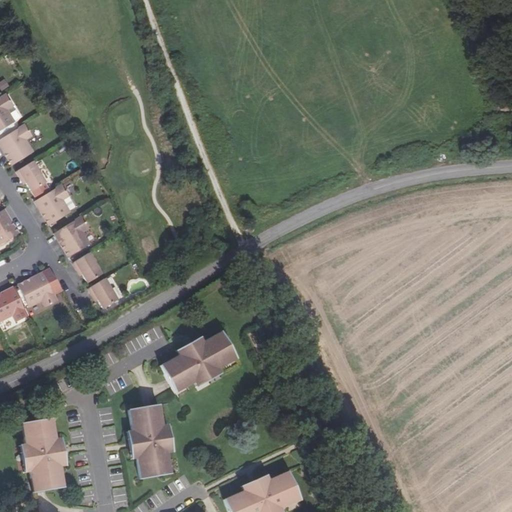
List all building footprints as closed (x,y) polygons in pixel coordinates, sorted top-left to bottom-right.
[(12,106),(5,94),(0,97),(0,130),(14,122),(6,109),(12,106)] [(24,125),(0,139),(0,147),(11,165),(32,152),(25,139),(31,136),(24,125)] [(32,162),(15,172),(19,178),(22,177),(26,183),(31,191),(45,183),(32,162)] [(68,196),(62,184),(34,201),(48,225),(70,212),(63,199),(68,196)] [(0,244),(19,234),(4,210),(0,212),(0,244)] [(88,228),(81,216),(53,233),(68,257),(90,244),(82,231),(88,228)] [(88,253),(71,262),(76,269),(78,268),(82,274),(87,282),(101,274),(88,253)] [(57,301),(42,272),(17,285),(29,308),(42,301),(45,308),(57,301)] [(117,300),(104,279),(88,288),(92,295),(94,294),(98,300),(103,308),(117,300)] [(16,323),(28,316),(13,287),(0,293),(0,322),(12,317),(16,323)] [(183,383),(185,387),(192,383),(216,370),(222,366),(220,362),(232,355),(219,333),(201,343),(177,357),(159,367),(171,389),(183,383)] [(174,352),(177,357),(201,343),(198,339),(174,352)] [(232,355),(220,362),(222,366),(234,359),(232,355)] [(219,375),(216,370),(192,383),(195,388),(219,375)] [(183,383),(171,389),(174,393),(185,387),(183,383)] [(162,464),(167,463),(166,455),(162,428),(160,421),(155,422),(153,407),(127,412),(131,433),(135,460),(139,481),(164,477),(162,464)] [(38,492),(64,488),(60,467),(56,440),(52,418),(26,423),(28,437),(23,438),(25,445),(29,472),(30,480),(35,479),(38,492)] [(167,427),(162,428),(166,455),(171,454),(167,427)] [(130,461),(135,460),(131,433),(126,434),(130,461)] [(61,439),(56,440),(60,467),(65,466),(61,439)] [(24,473),(29,472),(25,445),(19,446),(24,473)] [(278,511),(287,509),(285,504),(297,499),(287,475),(266,483),(241,494),(223,502),(226,511),(278,511)] [(240,489),(241,494),(266,483),(264,479),(240,489)] [(285,504),(287,509),(299,503),(297,499),(285,504)]
